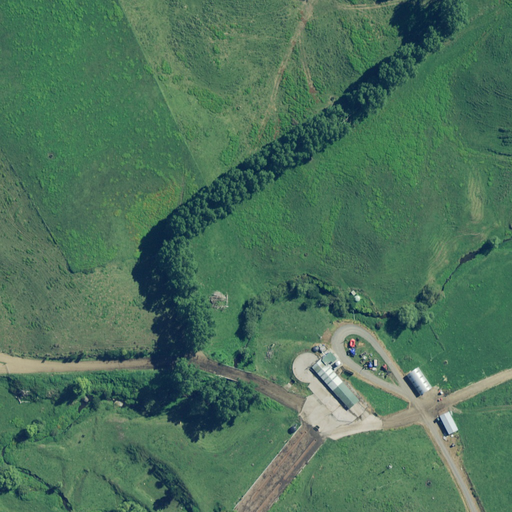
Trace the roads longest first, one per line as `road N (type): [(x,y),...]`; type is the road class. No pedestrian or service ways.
road 1 (track): [(422,36),(374,81),(183,214),(173,250),(228,342)]
road 2 (track): [(511,363),(426,365),(344,339),(228,342)]
road 3 (track): [(228,342),(47,379),(0,376)]
